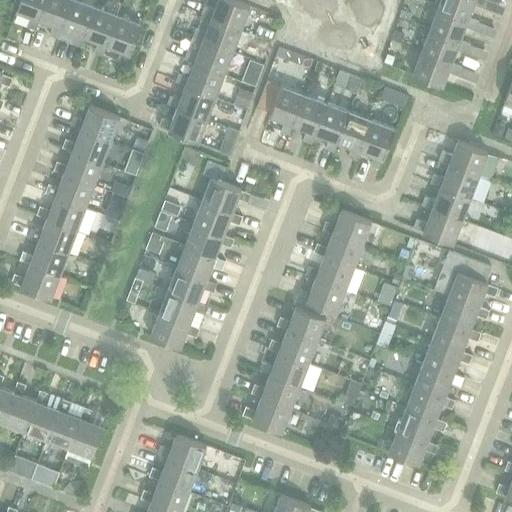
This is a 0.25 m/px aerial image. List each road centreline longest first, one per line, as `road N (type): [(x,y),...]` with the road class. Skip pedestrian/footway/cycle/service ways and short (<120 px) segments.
road 1 (residential): [(203,421),(291,183),(306,173)]
road 2 (residential): [(134,398),(149,355),(0,298)]
road 3 (residential): [(51,70),(132,100),(173,0)]
road 4 (residential): [(440,511),(452,502),(511,347)]
road 5 (residential): [(363,482),(203,421)]
road 6 (residential): [(306,173),(373,200),(392,192),(417,123)]
road 7 (residential): [(0,206),(51,70)]
